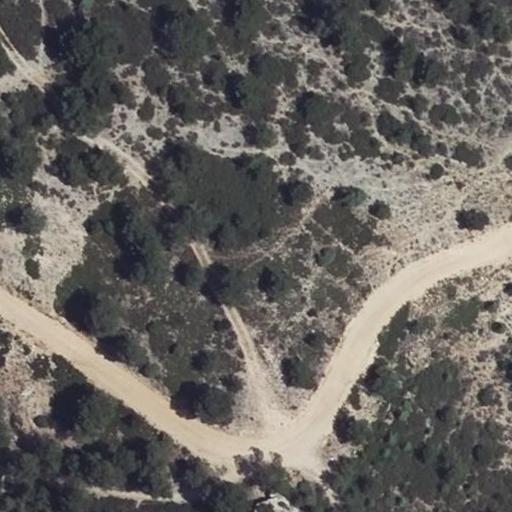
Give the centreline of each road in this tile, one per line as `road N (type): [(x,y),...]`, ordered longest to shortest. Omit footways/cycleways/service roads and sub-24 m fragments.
road 1 (track): [(0,29),(24,70),(172,211),(223,291),(275,443)]
road 2 (track): [(511,233),(456,252),(380,297),(335,393),(275,443)]
road 3 (track): [(275,443),(220,444),(0,289)]
